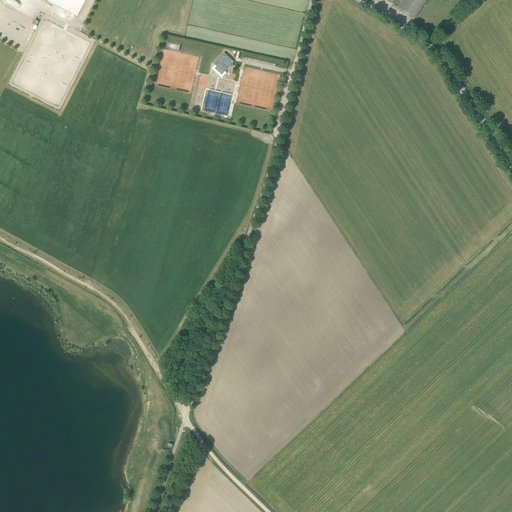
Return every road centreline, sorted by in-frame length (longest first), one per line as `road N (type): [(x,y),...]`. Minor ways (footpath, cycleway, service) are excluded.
road 1 (unclassified): [(312,0),(260,201),(185,418)]
road 2 (track): [(0,237),(113,302),(185,418)]
road 3 (unclassified): [(511,166),(437,53),(359,0)]
road 4 (unclassified): [(185,418),(267,511)]
